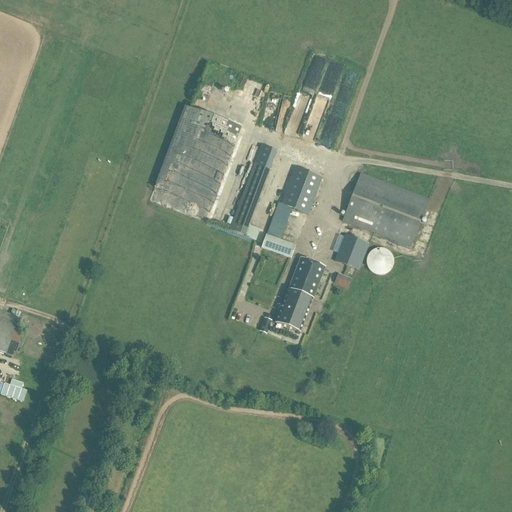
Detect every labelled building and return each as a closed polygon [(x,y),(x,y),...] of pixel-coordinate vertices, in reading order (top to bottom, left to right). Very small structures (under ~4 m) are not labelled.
[(155,184),(149,201),(205,222),(211,205),(240,129),(190,110),(184,107),(155,184)] [(235,214),(229,232),(244,237),(244,238),(250,240),(255,242),(260,230),(249,226),(277,152),(261,146),(235,214)] [(277,204),(261,250),(291,260),(295,246),(280,241),(291,210),(308,217),(323,178),(294,167),(280,205),(277,204)] [(360,174),(353,194),(342,223),(410,249),(429,200),(360,174)] [(334,263),(359,272),(369,245),(344,235),(334,263)] [(368,256),(367,258),(366,261),(366,263),(366,265),(367,268),(368,270),(369,272),(371,273),(373,275),(375,276),(377,276),(380,276),(382,276),(384,276),(386,275),(388,273),(390,272),(391,270),(392,268),(393,265),(393,263),(393,261),(392,258),(392,256),(390,255),(389,253),(387,252),(385,250),(383,250),(381,249),(379,249),(376,250),(374,250),(372,252),(370,253),(369,255),(368,256)] [(286,292),(287,292),(274,325),(299,335),(312,301),(325,269),(299,259),(286,292)] [(351,280),(338,274),(334,284),(347,290),(351,280)] [(0,311),(0,352),(6,355),(15,330),(19,318),(0,311)] [(264,319),(259,332),(267,335),(272,322),(264,319)] [(4,385),(0,397),(23,404),(27,392),(21,390),(23,384),(12,381),(10,387),(4,385)]
